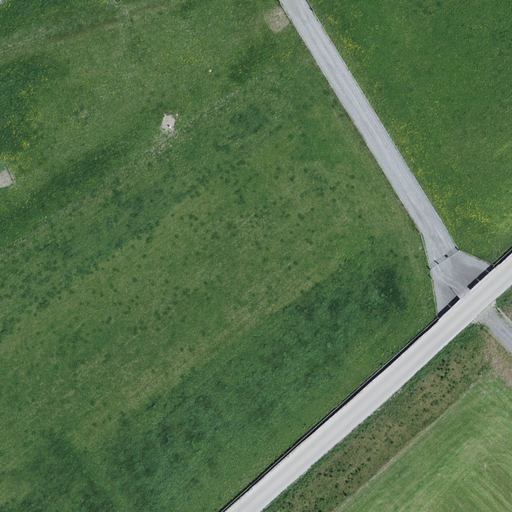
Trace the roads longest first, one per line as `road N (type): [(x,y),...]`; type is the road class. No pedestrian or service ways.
road 1 (track): [(511,269),(240,511)]
road 2 (track): [(470,308),(297,0)]
